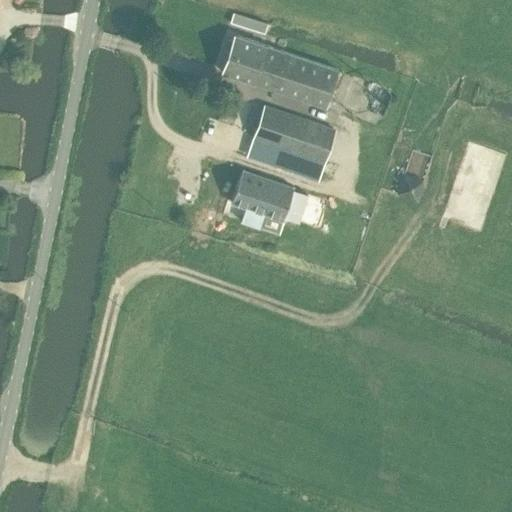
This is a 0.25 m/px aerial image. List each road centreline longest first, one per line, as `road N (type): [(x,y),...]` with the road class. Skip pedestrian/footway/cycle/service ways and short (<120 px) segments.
road 1 (unclassified): [(0,471),(94,0)]
road 2 (unknown): [(89,26),(154,57),(157,113),(179,137),(326,189)]
